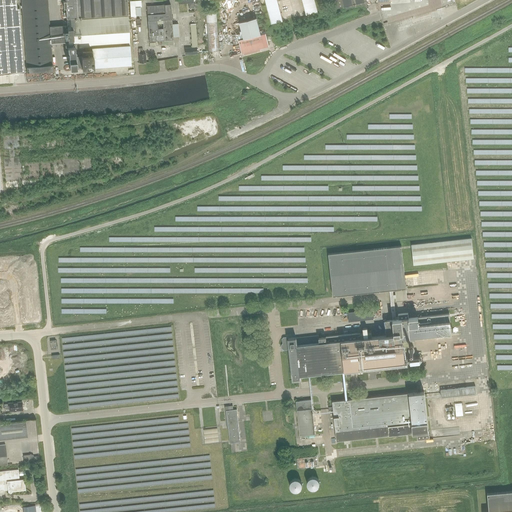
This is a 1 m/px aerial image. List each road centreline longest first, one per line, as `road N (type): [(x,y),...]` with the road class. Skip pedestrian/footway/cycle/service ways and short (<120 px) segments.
road 1 (unclassified): [(50,332),(46,242),(230,179),(511,26)]
road 2 (unclassified): [(50,332),(383,296)]
road 3 (unclassified): [(0,90),(206,68),(259,85)]
road 4 (unclassified): [(259,85),(286,49),(429,0)]
road 5 (unclassified): [(45,420),(229,401)]
road 6 (unclassified): [(286,98),(314,93),(448,19)]
